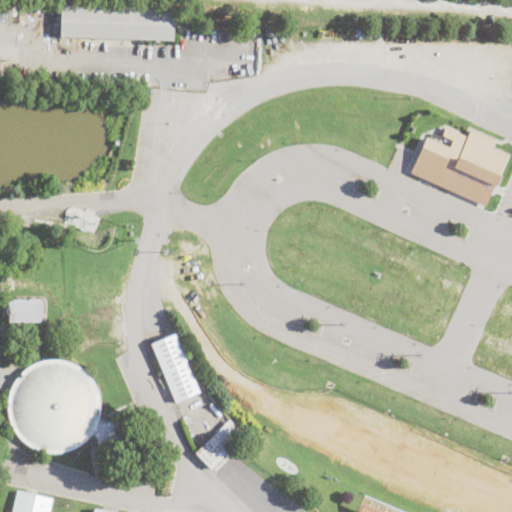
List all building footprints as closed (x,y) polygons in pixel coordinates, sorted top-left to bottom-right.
[(172,40),(60,37),(60,6),(173,8),(172,40)] [(405,171),(481,205),(505,152),(487,145),(490,137),(465,126),(462,134),(440,124),(435,135),(423,130),(405,171)] [(326,217),(325,246),(354,246),(354,217),(326,217)] [(115,295),(114,262),(73,263),(74,296),(115,295)] [(16,294),(49,295),(49,269),(17,268),(16,294)] [(115,297),(73,298),(74,330),(116,329),(115,297)] [(40,321),(9,323),(8,300),(39,299),(40,321)] [(198,392),(175,402),(151,344),(174,334),(198,392)] [(100,407),(99,415),(101,412),(123,424),(118,441),(106,454),(85,442),(86,439),(80,444),(67,450),(53,453),(39,450),(32,447),(20,439),(16,433),(9,420),(7,405),(8,398),(12,384),(16,378),(27,368),(40,362),(54,360),(69,362),(75,365),(87,374),(95,386),(98,393),(100,407)] [(216,474),(231,457),(221,447),(238,429),(229,420),(195,454),(216,474)] [(52,499),(48,511),(11,511),(16,491),(52,499)] [(407,511),(357,511),(365,494),(407,511)]
